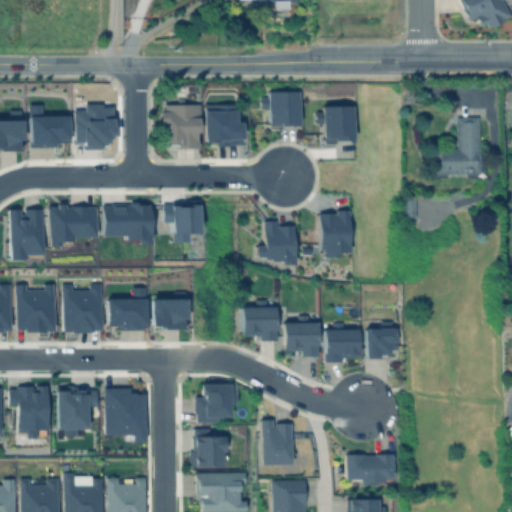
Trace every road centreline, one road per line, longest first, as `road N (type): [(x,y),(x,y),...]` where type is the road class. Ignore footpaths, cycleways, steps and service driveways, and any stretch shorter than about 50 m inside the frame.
road 1 (tertiary): [(0,63),(418,61)]
road 2 (residential): [(0,358),(212,358),(330,407),(358,406)]
road 3 (residential): [(0,180),(46,173),(283,174)]
road 4 (residential): [(160,511),(162,358)]
